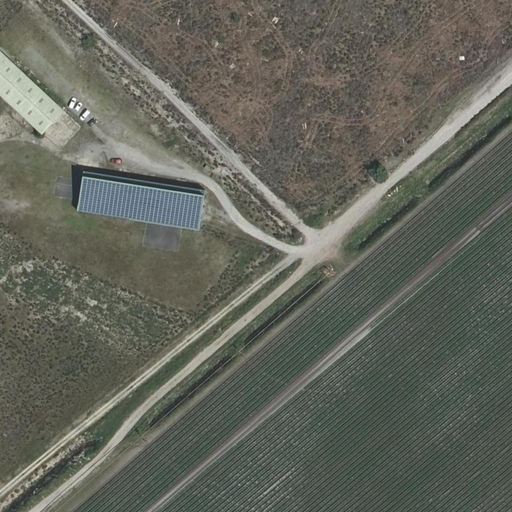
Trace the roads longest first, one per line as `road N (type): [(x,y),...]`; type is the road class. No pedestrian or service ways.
road 1 (track): [(38,511),(511,78)]
road 2 (track): [(299,252),(0,496)]
road 3 (track): [(0,140),(210,177),(244,225),(299,252),(324,250)]
road 4 (track): [(321,237),(63,0)]
